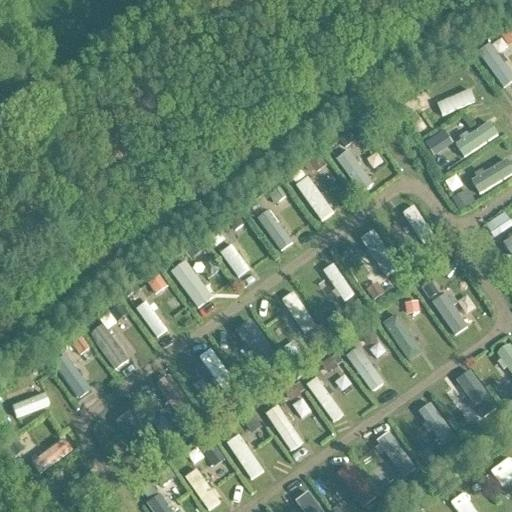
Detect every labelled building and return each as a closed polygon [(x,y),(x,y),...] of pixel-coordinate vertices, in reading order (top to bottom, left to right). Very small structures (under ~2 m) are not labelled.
[(511,64),(496,44),(483,54),(511,91),(511,90),(511,64)] [(446,118),(482,102),(477,91),(441,106),(446,118)] [(414,99),(402,107),(409,116),(421,107),(414,99)] [(469,160),(507,138),(498,123),(460,144),(469,160)] [(348,135),(338,142),(345,151),(355,143),(348,135)] [(435,140),(427,146),(432,154),(440,148),(435,140)] [(353,151),(340,162),(368,196),(382,185),(353,151)] [(511,161),(477,179),(485,195),(511,182),(511,161)] [(301,188),(328,226),(342,216),(315,178),(301,188)] [(410,214),(425,247),(439,240),(424,207),(410,214)] [(286,254),(300,244),(276,211),(262,221),(286,254)] [(238,220),(229,227),(235,235),(244,228),(238,220)] [(497,225),(486,232),(493,243),(504,236),(497,225)] [(369,244),(387,271),(399,263),(381,236),(369,244)] [(244,281),(258,272),(239,245),(225,255),(244,281)] [(211,279),(220,272),(211,259),(201,266),(211,279)] [(416,259),(409,264),(415,274),(423,269),(416,259)] [(193,262),(176,275),(204,312),(220,300),(193,262)] [(349,304),(361,295),(340,265),(327,273),(349,304)] [(376,285),(365,293),(373,304),(384,296),(376,285)] [(431,285),(421,291),(429,302),(438,296),(431,285)] [(459,339),(475,330),(453,293),(437,302),(459,339)] [(152,302),(139,312),(163,341),(175,331),(152,302)] [(357,302),(346,310),(352,319),(363,311),(357,302)] [(123,309),(112,316),(119,326),(129,319),(123,309)] [(390,325),(415,363),(430,354),(404,315),(390,325)] [(333,333),(343,327),(336,317),(327,323),(333,333)] [(267,369),(283,358),(258,322),(242,333),(267,369)] [(124,375),(138,364),(108,326),(94,337),(124,375)] [(314,333),(305,339),(312,349),(321,343),(314,333)] [(376,333),(362,335),(364,348),(377,346),(376,333)] [(375,351),(382,363),(393,356),(386,344),(375,351)] [(368,347),(353,355),(375,396),(390,387),(368,347)] [(511,367),(511,347),(503,355),(511,367)] [(206,358),(227,393),(241,385),(220,350),(206,358)] [(59,366),(83,400),(97,390),(72,356),(59,366)] [(331,360),(322,367),(329,377),(339,370),(338,368),(332,361),(331,360)] [(477,371),(462,381),(490,421),(505,410),(477,371)] [(253,373),(242,380),(250,393),(261,386),(253,373)] [(186,423),(199,416),(175,377),(163,384),(186,423)] [(324,378),(311,387),(339,426),(351,418),(324,378)] [(202,402),(211,395),(202,383),(193,390),(202,402)] [(295,387),(285,393),(291,404),(302,398),(301,396),(296,388),(295,387)] [(21,422),(55,405),(49,392),(15,409),(21,422)] [(229,416),(239,409),(232,398),(222,404),(229,416)] [(423,415),(451,451),(465,440),(437,404),(423,415)] [(299,454),(312,443),(283,407),(270,417),(299,454)] [(152,461),(167,450),(138,412),(123,423),(152,461)] [(253,419),(243,426),(251,438),(262,431),(253,419)] [(6,421),(0,425),(0,429),(6,438),(14,432),(6,421)] [(181,433),(169,442),(175,451),(188,443),(181,433)] [(397,433),(380,445),(407,482),(423,471),(397,433)] [(246,436),(231,445),(257,482),(271,473),(246,436)] [(69,440),(35,466),(44,477),(78,451),(69,440)] [(194,458),(200,467),(213,458),(220,467),(229,461),(215,442),(194,458)] [(429,459),(423,464),(430,474),(436,469),(429,459)] [(138,462),(128,468),(134,477),(144,471),(138,462)] [(358,463),(343,475),(370,511),(385,500),(358,463)] [(212,511),(217,511),(227,505),(203,470),(190,480),(212,511)] [(96,474),(70,492),(78,503),(104,485),(96,474)] [(167,474),(156,480),(162,490),(173,484),(167,474)] [(302,502),(309,511),(330,511),(316,493),(302,502)] [(180,511),(170,494),(154,503),(159,511),(180,511)]
